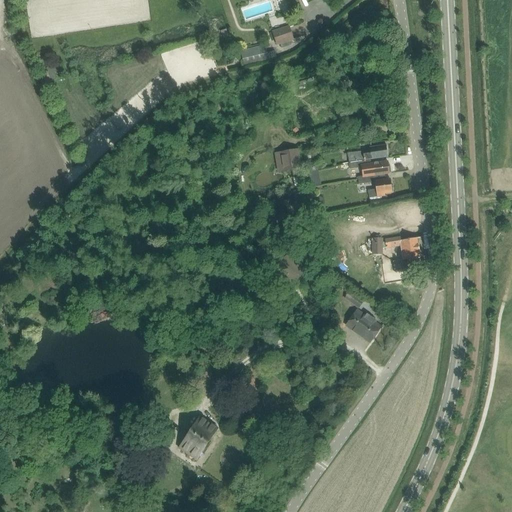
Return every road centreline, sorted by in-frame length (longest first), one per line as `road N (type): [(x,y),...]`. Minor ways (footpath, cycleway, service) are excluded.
road 1 (unclassified): [(292,511),(429,297),(434,262),(399,0)]
road 2 (tertiary): [(397,511),(428,448),(455,323),(447,0)]
